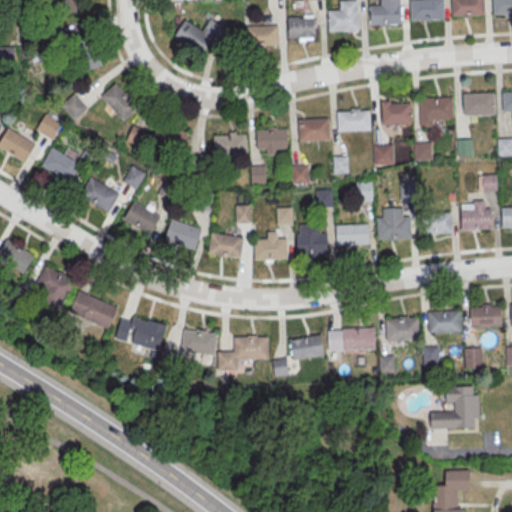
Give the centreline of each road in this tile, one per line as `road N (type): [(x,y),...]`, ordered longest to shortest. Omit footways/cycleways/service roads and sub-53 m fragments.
road 1 (residential): [(0,194),(143,276),(232,298),(292,299),(511,268)]
road 2 (residential): [(511,52),(380,65),(207,99),(176,91),(149,71),(128,33),(124,0)]
road 3 (tertiary): [(217,511),(0,365)]
